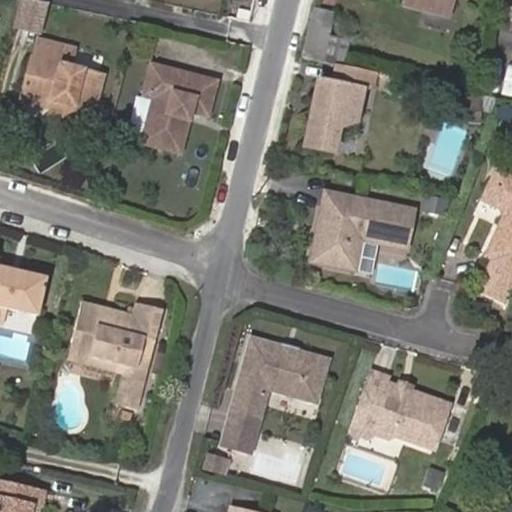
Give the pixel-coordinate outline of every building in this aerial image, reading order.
[(49,4),(30,0),(21,0),(16,25),(43,31),(49,4)] [(243,12),(245,1),(239,0),(230,0),(229,9),(243,12)] [(448,14),(451,0),(408,0),(408,3),(448,14)] [(300,59),(321,63),(333,14),(312,10),(300,59)] [(346,47),(371,53),(374,42),(349,37),(346,47)] [(32,59),(23,95),(66,107),(63,121),(93,129),(106,78),(72,69),(78,51),(41,41),(36,59),(32,59)] [(368,66),(371,53),(346,47),(343,60),(368,66)] [(399,73),(402,62),(384,58),(381,69),(399,73)] [(362,85),(364,72),(327,64),(323,84),(307,81),(303,106),(308,107),(307,113),(302,115),(296,148),(325,153),(330,127),(347,121),(353,90),(362,85)] [(151,94),(149,100),(137,144),(179,156),(188,122),(182,121),(185,113),(190,114),(208,118),(217,83),(149,65),(141,93),(151,94)] [(66,107),(23,95),(20,103),(50,112),(49,117),(63,121),(66,107)] [(511,278),(511,177),(492,168),(476,201),(497,210),(501,209),(502,216),(498,217),(480,257),(487,260),(481,273),(484,281),(478,294),(500,305),(511,278)] [(345,249),(355,242),(402,251),(408,212),(316,193),(310,223),(316,227),(312,242),(305,245),(302,260),(305,266),(349,274),(350,267),(342,260),(345,249)] [(316,227),(310,223),(305,245),(312,242),(316,227)] [(350,267),(355,242),(345,249),(342,260),(350,267)] [(0,307),(4,308),(36,316),(45,278),(18,272),(17,279),(11,277),(12,271),(0,268),(0,307)] [(478,294),(484,281),(481,273),(472,292),(478,294)] [(70,355),(100,362),(120,367),(118,376),(111,409),(134,414),(159,311),(133,306),(131,315),(114,312),(113,317),(101,315),(102,309),(81,304),(70,355)] [(114,312),(102,309),(101,315),(113,317),(114,312)] [(0,349),(32,356),(36,336),(1,330),(2,324),(0,323),(0,349)] [(261,422),(269,393),(312,405),(324,362),(295,354),(296,351),(281,347),(281,350),(252,342),(232,414),(222,448),(249,455),(252,452),(261,422)] [(100,362),(70,355),(67,365),(118,376),(120,367),(100,362)] [(393,389),(382,385),(384,379),(367,374),(351,424),(368,430),(372,436),(386,441),(392,437),(431,450),(446,406),(406,393),(393,389)] [(395,384),(393,389),(406,393),(407,388),(395,384)] [(368,430),(351,424),(347,435),(365,441),(372,436),(368,430)] [(219,474),(222,462),(209,458),(206,471),(219,474)] [(26,511),(28,506),(35,507),(37,508),(41,491),(0,480),(0,511),(26,511)]
